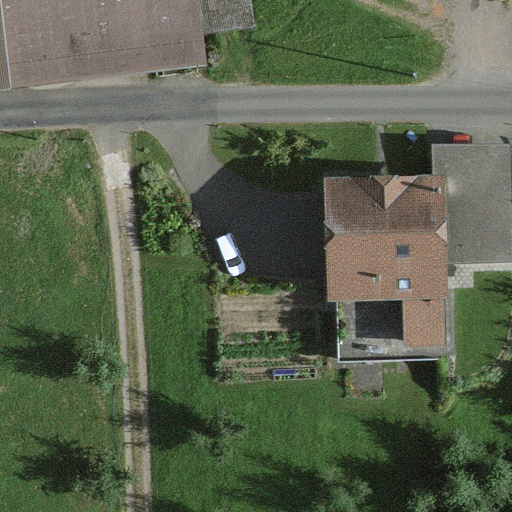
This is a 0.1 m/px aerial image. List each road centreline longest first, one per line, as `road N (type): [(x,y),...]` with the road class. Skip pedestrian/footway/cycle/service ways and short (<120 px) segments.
road 1 (unclassified): [(511,107),(0,106)]
road 2 (track): [(144,511),(133,272),(103,109)]
